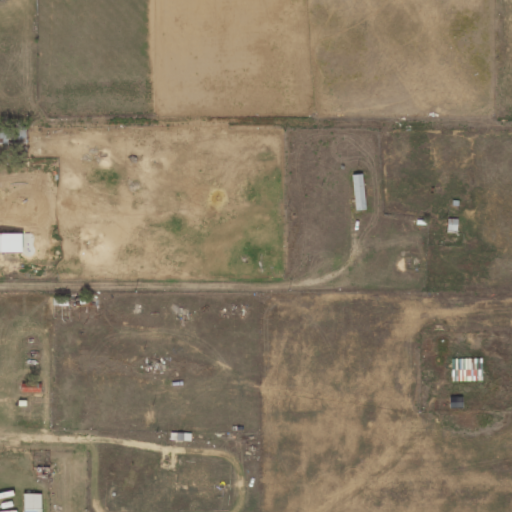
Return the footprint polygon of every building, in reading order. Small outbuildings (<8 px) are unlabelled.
[(355,210),(365,209),(361,174),(351,175),(355,210)] [(0,251),(21,252),(21,233),(0,233),(0,251)] [(450,359),(451,381),(481,380),(481,358),(450,359)] [(20,391),(40,392),(40,384),(20,383),(20,391)] [(23,511),(40,511),(41,494),(23,493),(23,511)]
